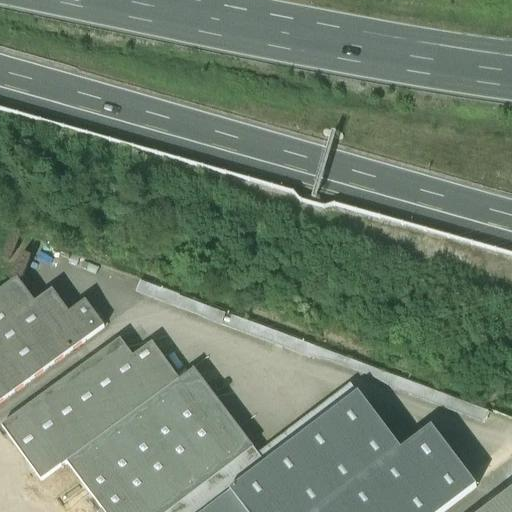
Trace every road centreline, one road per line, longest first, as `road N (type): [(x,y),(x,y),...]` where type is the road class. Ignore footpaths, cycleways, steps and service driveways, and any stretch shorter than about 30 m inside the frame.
road 1 (motorway): [(0,76),(511,223)]
road 2 (motorway): [(481,78),(59,0)]
